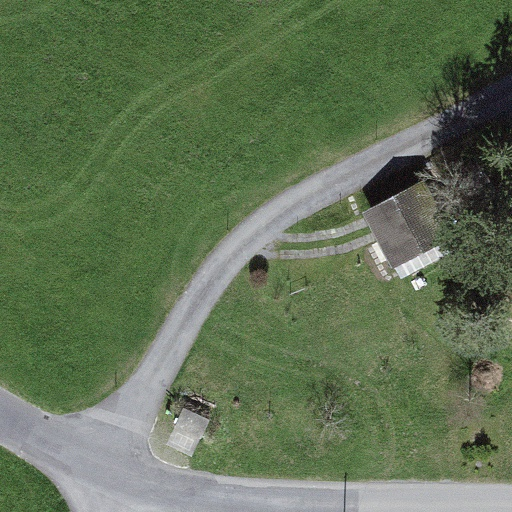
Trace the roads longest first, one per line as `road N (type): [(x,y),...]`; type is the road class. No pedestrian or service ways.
road 1 (unclassified): [(114,475),(247,231),(511,92)]
road 2 (residential): [(114,475),(232,507),(511,510)]
road 3 (residential): [(0,420),(114,475)]
